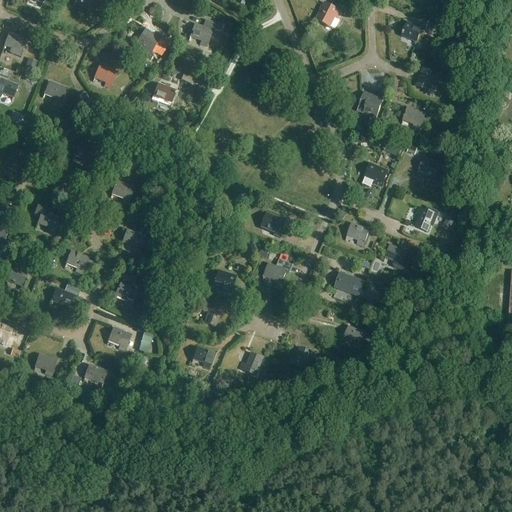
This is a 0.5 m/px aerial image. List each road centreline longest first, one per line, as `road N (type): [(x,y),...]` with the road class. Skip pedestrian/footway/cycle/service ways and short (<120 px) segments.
road 1 (residential): [(0,307),(74,335),(93,306),(106,271),(103,251),(66,185),(51,181)]
road 2 (residential): [(0,15),(83,43),(149,0)]
road 3 (residential): [(258,318),(283,328),(335,200)]
road 4 (residential): [(335,200),(341,156),(313,85)]
